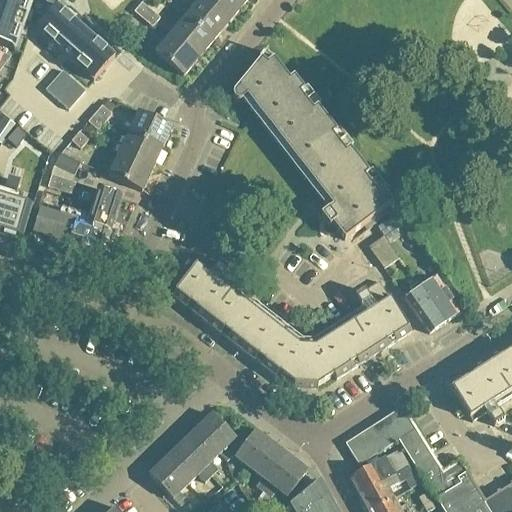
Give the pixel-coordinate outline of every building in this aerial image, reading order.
[(0,0),(0,45),(14,51),(28,11),(32,0),(0,0)] [(37,0),(32,0),(28,11),(35,13),(39,1),(37,0)] [(242,8),(232,0),(199,0),(199,1),(227,25),(242,8)] [(39,1),(35,13),(42,16),(46,3),(39,1)] [(227,25),(199,1),(184,18),(213,42),(227,25)] [(46,3),(42,16),(47,17),(56,6),(55,6),(46,3)] [(151,11),(141,4),(134,13),(143,21),(151,11)] [(47,17),(35,30),(93,82),(114,58),(56,6),(47,17)] [(152,28),(160,19),(151,11),(143,21),(152,28)] [(213,42),(184,18),(169,36),(198,60),(213,42)] [(198,60),(169,36),(154,54),(183,78),(198,60)] [(353,148),(339,130),(336,133),(326,120),(317,109),(321,106),(307,88),(303,91),(293,78),(289,81),(273,61),(267,55),(268,54),(267,53),(260,61),(234,94),(233,95),(233,96),(233,97),(233,98),(233,99),(233,100),(234,101),(235,102),(236,102),(238,103),(240,103),(242,102),(247,98),(268,126),(270,124),(276,133),(275,134),(300,167),(302,166),(309,175),(307,176),(332,208),(320,217),(327,226),(334,235),(337,233),(344,242),(349,238),(352,243),(391,213),(387,209),(392,205),(382,192),(386,189),(372,172),(368,174),(359,162),(350,151),(353,148)] [(66,76),(60,70),(52,80),(58,85),(66,76)] [(58,85),(63,90),(72,81),(66,76),(58,85)] [(52,80),(44,89),(50,94),(58,85),(52,80)] [(71,92),(77,86),(72,81),(63,90),(69,95),(71,92)] [(50,94),(55,99),(63,90),(58,85),(50,94)] [(80,99),(85,93),(77,86),(71,92),(80,99)] [(55,99),(61,104),(66,98),(69,95),(63,90),(55,99)] [(66,98),(74,105),(80,99),(71,92),(69,95),(66,98)] [(61,104),(69,111),(74,105),(66,98),(61,104)] [(112,116),(102,107),(95,115),(105,124),(112,116)] [(161,150),(172,129),(138,113),(128,135),(161,150)] [(98,132),(105,124),(95,115),(88,123),(98,132)] [(17,128),(7,141),(16,149),(27,136),(17,128)] [(80,150),(88,141),(79,133),(71,142),(80,150)] [(152,171),(161,150),(128,135),(118,155),(152,171)] [(74,177),(80,165),(60,155),(54,168),(74,177)] [(141,193),(152,171),(118,155),(108,177),(141,193)] [(55,191),(59,179),(51,176),(47,188),(55,191)] [(63,194),(67,181),(59,179),(55,191),(63,194)] [(72,196),(76,184),(67,181),(63,194),(72,196)] [(110,234),(121,198),(98,191),(87,226),(110,234)] [(0,237),(21,244),(32,206),(22,203),(0,196),(0,237)] [(68,245),(75,222),(40,211),(33,234),(68,245)] [(389,245),(406,233),(394,218),(378,230),(384,238),(389,245)] [(103,256),(110,234),(87,226),(75,222),(68,245),(103,256)] [(399,260),(389,245),(384,238),(368,248),(383,270),(399,260)] [(336,381),(392,346),(411,334),(378,283),(364,292),(361,291),(355,295),(355,298),(363,311),(310,344),(304,344),(301,341),(298,346),(196,266),(171,297),(275,378),(278,374),(293,386),(317,387),(333,377),(336,381)] [(460,314),(439,284),(443,281),(433,266),(421,275),(419,273),(412,278),(417,285),(444,325),(460,314)] [(444,325),(417,285),(409,291),(411,295),(404,299),(429,335),(444,325)] [(511,344),(448,386),(472,424),(511,398),(511,344)] [(490,511),(485,502),(459,462),(443,473),(430,452),(403,408),(345,445),(359,467),(399,441),(435,501),(442,511),(490,511)] [(235,440),(212,416),(196,431),(219,455),(227,463),(234,457),(235,458),(243,448),(235,440)] [(219,455),(196,431),(181,446),(212,478),(218,471),(211,464),(219,455)] [(252,472),(272,446),(255,432),(243,448),(235,458),(235,459),(252,472)] [(212,478),(181,446),(165,461),(188,485),(197,477),(205,484),(212,478)] [(263,494),(290,459),(272,446),(252,472),(262,480),(256,488),(263,494)] [(358,497),(409,469),(399,451),(348,480),(356,493),(358,497)] [(287,499),(307,472),(290,459),(263,494),(270,499),(277,491),(287,499)] [(188,485),(165,461),(149,477),(180,508),(187,501),(180,494),(188,485)] [(372,511),(394,500),(389,491),(405,482),(410,491),(419,486),(409,469),(358,497),(365,511),(372,511)] [(335,511),(319,482),(281,511),(335,511)] [(511,511),(511,485),(485,503),(490,511),(511,511)] [(426,494),(418,499),(422,506),(430,502),(426,494)] [(412,511),(413,511),(410,505),(400,510),(394,500),(372,511),(412,511)] [(430,502),(422,506),(425,511),(429,511),(435,509),(430,502)]
